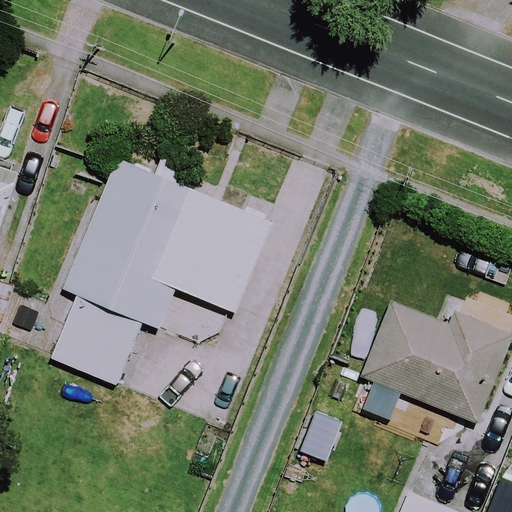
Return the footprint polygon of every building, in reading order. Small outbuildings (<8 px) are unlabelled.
[(272,225),(121,159),(63,289),(77,295),(50,358),(116,387),(144,324),(157,330),(175,289),(233,314),(272,225)] [(0,226),(13,189),(0,185),(0,226)] [(0,330),(14,288),(0,283),(0,330)] [(448,333),(372,302),(344,371),(480,426),(511,348),(511,339),(455,316),(448,333)] [(448,511),(407,496),(400,511),(448,511)]
